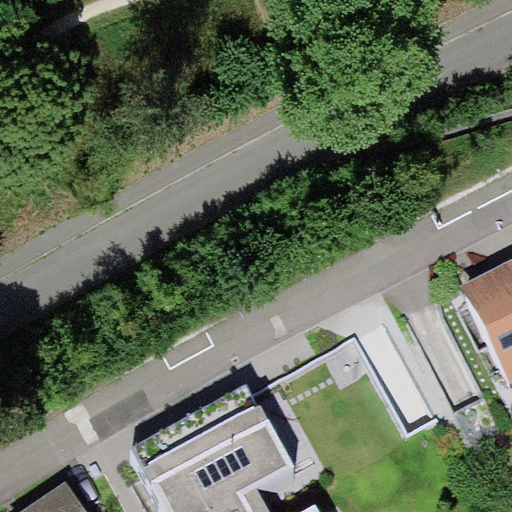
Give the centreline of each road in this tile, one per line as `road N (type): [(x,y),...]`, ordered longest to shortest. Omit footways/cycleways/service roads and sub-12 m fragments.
road 1 (unclassified): [(0,319),(511,37)]
road 2 (residential): [(0,467),(511,199)]
